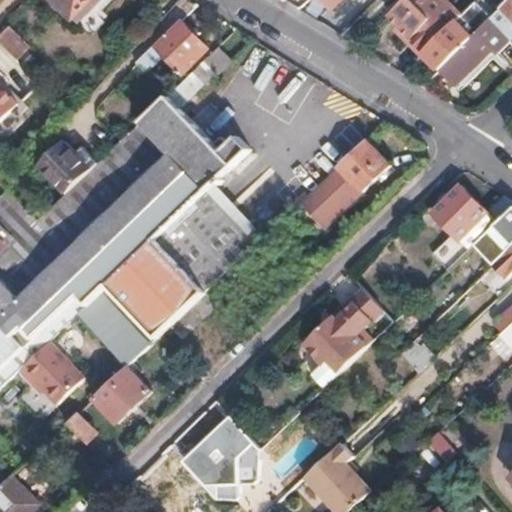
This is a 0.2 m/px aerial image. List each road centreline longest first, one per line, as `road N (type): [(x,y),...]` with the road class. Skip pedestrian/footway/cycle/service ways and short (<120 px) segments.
road 1 (unclassified): [(469,145),(87,511)]
road 2 (residential): [(469,145),(242,0)]
